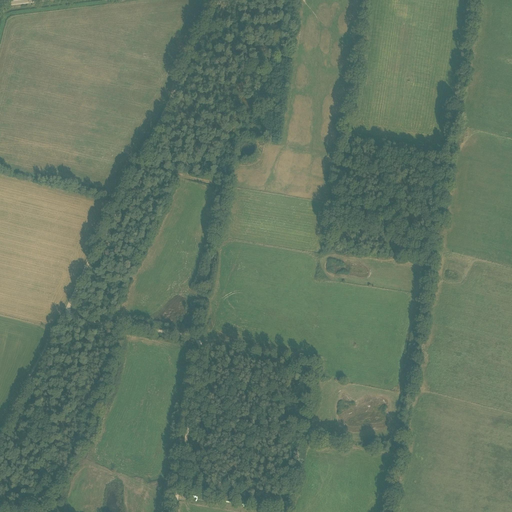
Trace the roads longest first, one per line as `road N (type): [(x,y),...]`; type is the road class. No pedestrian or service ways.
road 1 (track): [(70,315),(88,261),(219,0)]
road 2 (track): [(199,343),(307,359),(296,441)]
road 3 (track): [(174,511),(199,343)]
road 4 (track): [(199,343),(70,315)]
